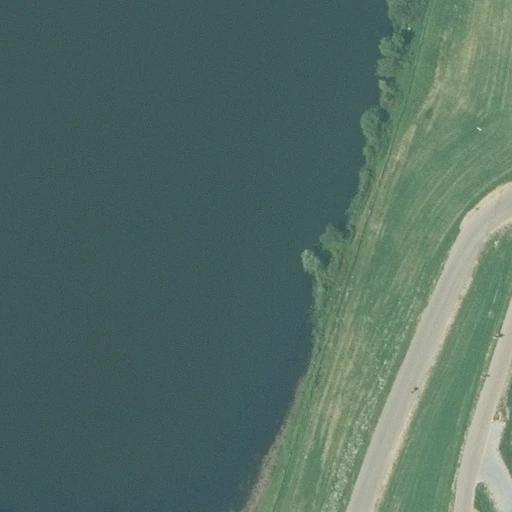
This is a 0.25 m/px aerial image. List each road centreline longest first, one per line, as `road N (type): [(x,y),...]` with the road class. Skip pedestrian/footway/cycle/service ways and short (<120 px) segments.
road 1 (unclassified): [(358,511),(458,265),(488,219),(511,203)]
road 2 (unclassified): [(459,511),(511,324)]
